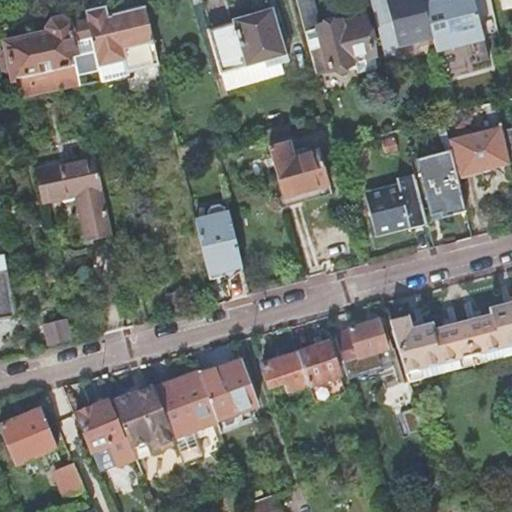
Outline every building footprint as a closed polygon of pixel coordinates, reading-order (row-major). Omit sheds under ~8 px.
[(13,81),(15,80),(28,77),(74,67),(78,87),(101,83),(94,52),(76,57),(73,44),(92,40),(87,14),(86,15),(82,0),(64,0),(69,20),(76,26),(69,27),(69,25),(61,20),(52,22),(46,29),(47,31),(37,33),(38,37),(5,44),(13,81)] [(313,0),(295,0),(316,75),(351,66),(349,59),(372,53),(365,24),(341,30),(340,23),(321,28),(313,0)] [(370,0),(369,0),(384,59),(400,55),(400,54),(398,49),(432,40),(422,0),(370,0)] [(422,0),(432,40),(434,45),(436,54),(483,42),(472,0),(422,0)] [(104,11),(87,14),(92,40),(94,48),(93,49),(94,52),(101,83),(128,77),(127,73),(114,18),(113,18),(106,20),(104,11)] [(114,18),(127,73),(157,66),(144,11),(114,18)] [(271,12),(231,23),(232,25),(248,84),(283,74),(278,57),(283,56),(271,12)] [(363,17),(340,23),(341,30),(365,24),(363,17)] [(225,90),(248,84),(232,25),(209,32),(225,90)] [(432,40),(398,49),(400,54),(404,53),(407,55),(413,55),(417,53),(419,49),(434,45),(432,40)] [(349,59),(351,66),(356,65),(374,60),(372,53),(349,59)] [(377,69),(374,60),(356,65),(358,74),(377,69)] [(28,77),(32,97),(78,87),(74,67),(28,77)] [(15,80),(18,93),(19,99),(32,97),(28,77),(15,80)] [(442,115),(454,113),(449,89),(437,92),(442,115)] [(501,133),(500,128),(448,142),(457,180),(509,167),(501,133)] [(511,129),(501,133),(509,167),(511,166),(511,129)] [(394,139),(382,142),(384,154),(397,151),(394,139)] [(288,143),(267,149),(270,158),(275,177),(284,208),(330,194),(319,153),(293,160),(288,143)] [(201,146),(178,152),(181,165),(204,158),(201,146)] [(251,183),(275,177),(270,158),(246,164),(251,183)] [(35,172),(42,203),(75,196),(80,195),(84,214),(79,215),(86,251),(114,244),(95,159),(35,172)] [(427,225),(416,181),(364,194),(376,238),(427,225)] [(80,195),(75,196),(79,215),(84,214),(80,195)] [(229,217),(228,213),(223,215),(222,210),(218,207),(211,209),(209,213),(210,218),(194,222),(205,267),(208,277),(242,269),(229,217)] [(208,277),(209,282),(223,278),(224,281),(228,282),(242,272),(242,269),(208,277)] [(125,294),(133,328),(148,324),(140,291),(125,294)] [(389,325),(405,374),(409,388),(511,361),(511,291),(511,305),(502,308),(488,312),(490,317),(480,320),(467,323),(455,326),(442,330),(432,333),(431,327),(423,329),(410,332),(409,326),(407,319),(389,324),(389,325)] [(350,332),(334,337),(345,370),(350,368),(349,364),(387,352),(396,377),(405,374),(389,325),(380,328),(378,322),(350,330),(350,332)] [(68,329),(51,333),(53,344),(70,340),(68,329)] [(328,343),(297,354),(308,386),(308,387),(339,376),(328,343)] [(308,386),(297,354),(278,360),(277,356),(262,360),(264,365),(262,366),(269,388),(285,383),(288,392),(308,386)] [(200,377),(217,423),(221,435),(239,428),(234,414),(258,406),(242,361),(227,367),(227,365),(198,373),(200,377)] [(154,387),(175,439),(177,444),(184,463),(201,456),(195,440),(192,433),(203,429),(217,423),(200,377),(176,385),(174,380),(154,387)] [(153,385),(112,401),(136,460),(177,444),(175,439),(154,387),(153,385)] [(109,402),(74,416),(89,454),(98,474),(133,460),(127,447),(109,402)] [(17,466),(18,465),(56,449),(41,416),(21,425),(17,418),(0,426),(17,466)] [(203,429),(192,433),(195,440),(205,436),(203,429)] [(56,449),(18,465),(23,479),(62,463),(56,449)] [(66,499),(84,492),(73,464),(55,472),(66,499)] [(282,511),(275,494),(247,504),(249,511),(282,511)]
